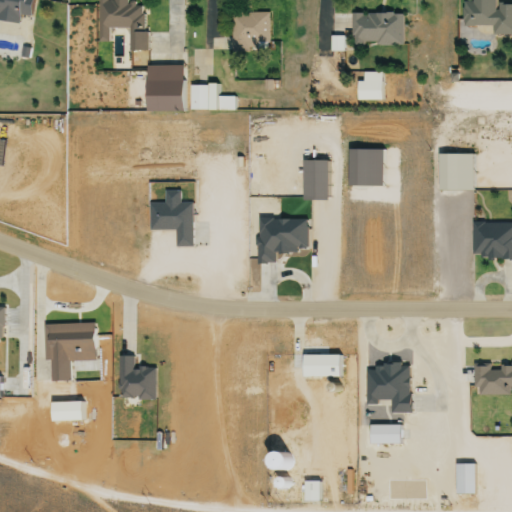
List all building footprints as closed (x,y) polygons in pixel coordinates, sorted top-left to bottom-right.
[(0,0),(36,0),(33,16),(22,14),(20,23),(0,19),(0,0)] [(96,0),(96,44),(112,44),(112,31),(130,31),(130,52),(150,52),(151,34),(151,30),(144,30),(144,9),(133,0),(96,0)] [(464,27),(494,27),(494,37),(509,37),(511,37),(511,4),(498,4),(498,0),(475,0),(475,5),(464,5),(464,22),(464,27)] [(351,15),(351,33),(351,49),(403,49),(403,16),(380,15),(351,15)] [(231,54),(230,51),(230,36),(231,16),(270,16),(270,46),(259,46),(259,54),(231,54)] [(329,37),(329,54),(345,53),(345,37),(329,37)] [(150,67),(150,112),(188,113),(188,68),(169,67),(150,67)] [(356,102),(356,92),(356,83),(364,84),(365,74),(384,75),(384,103),(356,102)] [(191,88),(191,114),(212,113),(212,88),(202,88),(191,88)] [(215,100),(216,113),(236,113),(236,100),(215,100)] [(349,187),(385,187),(385,152),(348,152),(349,187)] [(437,157),(438,193),(470,192),(470,157),(437,157)] [(302,201),(312,201),(328,201),(328,163),(302,163),(302,201)] [(148,233),(175,232),(175,248),(194,248),(194,206),(184,206),(184,193),(165,193),(165,205),(148,205),(148,233)] [(257,265),(276,266),(276,261),(281,254),(290,254),(299,254),(299,248),(308,248),(308,230),(309,222),(277,222),(277,219),(257,219),(257,265)] [(471,255),(470,226),(511,225),(511,263),(489,263),(487,258),(477,258),(477,255),(471,255)] [(50,383),(72,383),(71,363),(98,362),(97,326),(77,326),(43,327),(44,361),(50,361),(50,383)] [(339,377),(339,355),(303,355),(303,377),(339,377)] [(116,402),(160,405),(162,369),(134,367),(134,360),(118,359),(116,402)] [(390,414),(415,414),(416,397),(410,397),(411,369),(406,369),(406,365),(385,365),(383,365),(382,368),(373,368),(373,373),(365,373),(365,406),(378,407),(378,402),(390,403),(390,408),(390,414)] [(473,367),(490,367),(490,373),(500,373),(500,365),(511,365),(511,389),(511,398),(481,398),(481,389),(473,389),(473,367)] [(55,405),(56,416),(56,423),(87,422),(86,404),(55,405)] [(372,426),(371,446),(404,447),(404,437),(404,427),(386,427),(372,426)] [(291,471),(292,455),(267,453),(266,469),(291,471)] [(457,468),(475,467),(476,497),(457,498),(457,468)] [(291,488),(291,486),(290,484),(289,483),(287,482),(285,481),(283,481),(281,482),(280,483),(279,485),(279,487),(279,489),(280,491),(281,492),(283,493),(285,493),(287,493),(289,492),(290,490),(291,488)] [(305,485),(305,503),(321,503),(321,485),(312,485),(305,485)]
